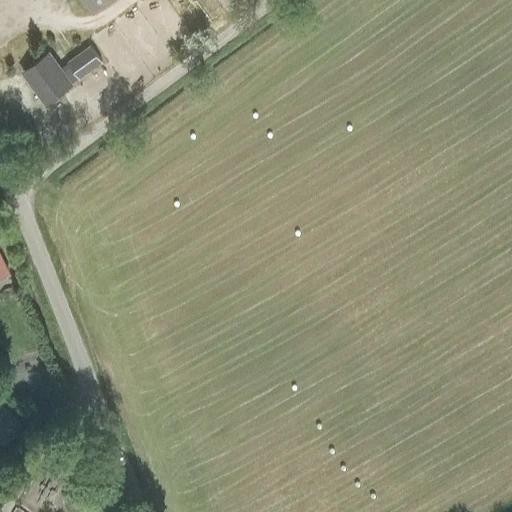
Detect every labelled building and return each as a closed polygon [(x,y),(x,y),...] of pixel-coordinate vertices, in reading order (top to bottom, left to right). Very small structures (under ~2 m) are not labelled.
[(84,0),(93,13),(110,0),(84,0)] [(90,45),(67,62),(79,78),(102,62),(90,45)] [(24,69),(28,75),(47,102),(70,85),(47,53),(24,69)] [(0,275),(13,270),(0,242),(0,275)] [(0,394),(0,429),(10,439),(27,423),(0,394)] [(68,511),(88,511),(81,490),(63,496),(68,511)]
